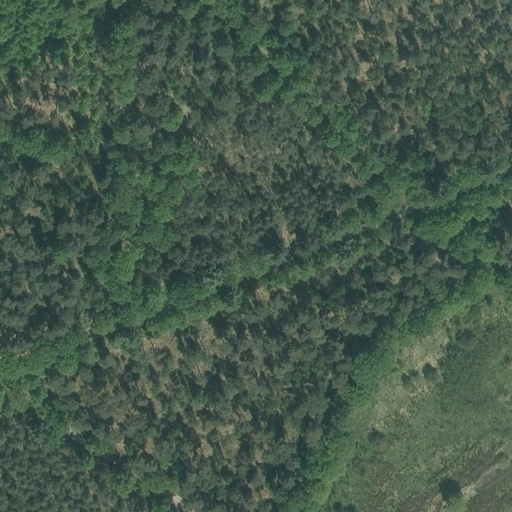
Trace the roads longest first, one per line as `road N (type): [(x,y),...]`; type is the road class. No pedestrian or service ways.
road 1 (unknown): [(0,362),(511,158)]
road 2 (track): [(0,381),(198,511)]
